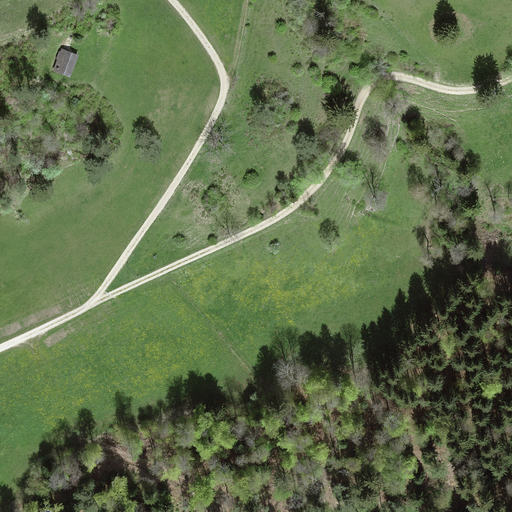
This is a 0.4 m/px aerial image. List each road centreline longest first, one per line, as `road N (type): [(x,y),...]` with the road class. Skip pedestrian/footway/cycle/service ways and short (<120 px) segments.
road 1 (track): [(511,77),(459,91),(400,76),(374,81),(329,173),(293,208),(91,302)]
road 2 (track): [(228,87),(176,184),(91,302)]
road 3 (track): [(94,446),(178,477),(206,503)]
